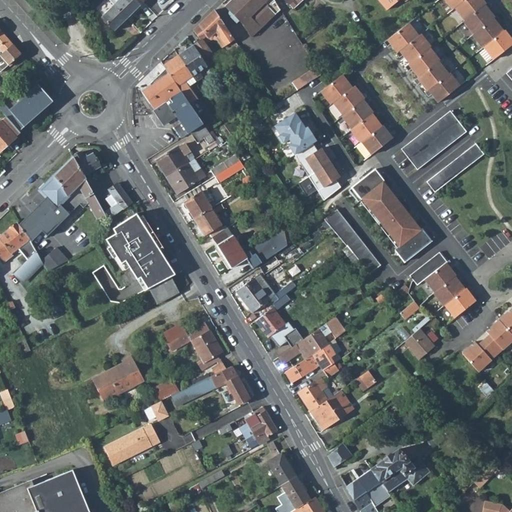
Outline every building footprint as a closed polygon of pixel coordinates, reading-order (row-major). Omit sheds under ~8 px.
[(128,18),(140,6),(134,0),(110,0),(115,5),(128,18)] [(229,0),(224,5),(230,12),(228,15),(232,20),(235,16),(241,23),(250,35),(274,12),(264,2),(266,0),(229,0)] [(285,0),(293,8),(301,0),(285,0)] [(377,0),(387,11),(399,0),(401,0),(405,4),(409,0),(377,0)] [(483,46),(493,59),(511,44),(511,40),(507,34),(511,31),(508,27),(502,31),(496,22),(500,19),(496,15),(494,17),(487,8),(491,5),(488,1),(485,4),(481,0),(445,0),(452,9),(454,7),(464,20),(463,20),(473,33),(472,34),(482,47),(483,46)] [(115,5),(102,17),(115,30),(128,18),(115,5)] [(201,37),(202,40),(217,30),(230,49),(237,44),(213,9),(194,27),(201,37)] [(408,24),(383,43),(386,46),(390,43),(397,52),(395,53),(398,57),(402,54),(409,63),(404,67),(407,71),(411,68),(418,77),(413,80),(416,84),(420,81),(427,90),(424,92),(427,96),(431,93),(438,102),(458,86),(448,73),(447,74),(437,61),(438,61),(428,48),(429,47),(419,34),(417,36),(408,24)] [(3,53),(13,45),(0,30),(0,49),(3,53)] [(201,37),(192,44),(197,50),(205,44),(202,40),(201,37)] [(197,50),(192,44),(179,54),(178,55),(190,74),(197,70),(206,65),(197,50)] [(206,65),(207,66),(216,60),(205,44),(197,50),(206,65)] [(0,55),(0,72),(8,65),(10,67),(23,56),(13,45),(3,53),(0,55)] [(190,74),(178,55),(163,65),(168,73),(188,102),(196,97),(188,84),(184,78),(190,74)] [(293,80),(298,87),(319,72),(315,64),(293,80)] [(197,70),(190,74),(193,78),(199,74),(197,70)] [(188,102),(168,73),(141,91),(153,110),(152,111),(161,126),(175,117),(178,122),(171,126),(179,139),(188,133),(203,124),(188,102)] [(345,73),(321,92),(330,104),(332,102),(343,115),(342,116),(352,129),(351,129),(361,142),(362,141),(372,154),(392,138),(385,129),(389,126),(386,122),(381,126),(374,118),(378,114),(375,110),(372,113),(365,104),(369,101),(366,97),(363,99),(356,91),(360,87),(357,83),(350,88),(343,80),(347,76),(345,73)] [(190,74),(184,78),(188,84),(194,80),(193,78),(190,74)] [(9,109),(3,102),(0,104),(0,110),(5,116),(18,131),(49,104),(49,98),(37,84),(9,109)] [(400,149),(417,170),(466,132),(450,111),(400,149)] [(312,143),(316,141),(313,135),(311,136),(309,133),(311,132),(307,127),(305,128),(295,112),(274,126),(284,142),(289,139),(291,143),(289,145),(295,154),(312,143)] [(0,150),(15,137),(15,136),(19,132),(18,131),(5,116),(0,120),(0,150)] [(226,137),(234,132),(227,123),(220,128),(226,137)] [(208,132),(203,124),(188,133),(195,142),(202,138),(206,145),(213,140),(208,132)] [(307,177),(330,162),(321,148),(317,150),(312,143),(295,154),(294,155),(307,177)] [(475,143),(426,182),(435,193),(483,153),(475,143)] [(155,160),(166,177),(187,163),(183,155),(189,151),(185,144),(178,148),(177,147),(155,160)] [(83,174),(98,166),(91,153),(84,157),(80,151),(71,156),(72,158),(82,174),(83,174)] [(235,155),(210,171),(214,176),(239,161),(235,155)] [(97,219),(105,215),(103,213),(83,174),(82,174),(72,158),(38,191),(44,197),(56,209),(79,186),(88,203),(97,219)] [(187,163),(166,177),(176,193),(204,176),(193,159),(187,163)] [(239,161),(214,176),(218,183),(243,166),(239,161)] [(340,177),(330,162),(307,177),(298,183),(306,195),(315,189),(323,200),(340,187),(335,180),(340,177)] [(374,169),(347,190),(357,202),(358,202),(361,199),(368,207),(369,206),(375,213),(373,214),(386,230),(388,229),(393,237),(392,237),(398,246),(395,249),(394,249),(404,262),(430,241),(421,228),(419,229),(414,223),(412,225),(404,215),(406,213),(395,199),(393,201),(385,191),(387,189),(382,182),(384,181),(374,169)] [(246,186),(253,182),(248,174),(241,178),(246,186)] [(116,214),(131,202),(117,183),(108,190),(110,193),(104,198),(112,207),(103,213),(105,215),(107,220),(116,214)] [(31,210),(17,223),(29,237),(31,242),(43,230),(48,235),(52,230),(66,216),(79,204),(83,208),(88,203),(79,186),(56,209),(44,197),(31,210)] [(395,199),(387,189),(385,191),(393,201),(395,199)] [(204,200),(199,192),(182,202),(188,212),(186,213),(191,220),(193,219),(210,209),(204,200)] [(210,201),(213,207),(222,201),(219,196),(210,201)] [(210,201),(207,198),(204,200),(210,209),(213,207),(210,201)] [(361,199),(358,202),(395,249),(398,246),(392,237),(393,237),(388,229),(386,230),(373,214),(375,213),(369,206),(368,207),(361,199)] [(267,217),(274,213),(267,202),(260,206),(267,217)] [(322,218),(368,272),(379,263),(335,208),(322,218)] [(223,229),(210,209),(193,219),(203,235),(208,233),(211,237),(223,229)] [(136,212),(111,227),(115,234),(105,239),(119,264),(123,262),(128,269),(128,270),(134,281),(138,279),(145,290),(148,288),(170,277),(145,237),(149,235),(145,228),(142,230),(137,223),(140,221),(141,220),(140,220),(136,212)] [(404,215),(412,225),(414,223),(406,213),(404,215)] [(17,223),(17,222),(0,235),(0,265),(3,263),(12,256),(12,253),(17,249),(27,263),(16,276),(26,283),(42,262),(31,242),(29,237),(17,223)] [(244,258),(252,268),(292,240),(283,227),(243,255),(244,258)] [(210,237),(230,268),(244,258),(243,255),(226,228),(223,229),(211,237),(210,237)] [(149,235),(145,237),(170,277),(173,275),(149,235)] [(42,262),(47,272),(68,261),(55,248),(42,262)] [(416,285),(423,280),(446,262),(438,252),(408,276),(416,285)] [(264,275),(280,264),(274,255),(258,266),(264,275)] [(446,262),(423,280),(433,293),(431,294),(441,307),(443,305),(453,319),(473,303),(467,294),(471,291),(467,287),(461,291),(455,283),(459,280),(456,275),(453,277),(447,269),(451,266),(447,261),(446,262)] [(170,277),(148,288),(157,304),(178,292),(170,277)] [(251,312),(277,292),(273,288),(270,291),(260,278),(255,281),(252,277),(235,291),(251,312)] [(285,294),(274,303),(278,307),(289,298),(285,294)] [(418,307),(412,302),(398,313),(404,319),(419,307),(418,307)] [(285,324),(272,308),(256,321),(269,338),(271,336),(274,334),(277,338),(275,340),(280,346),(286,341),(291,348),(295,345),(302,340),(293,328),(292,330),(287,323),(285,324)] [(473,343),(461,355),(477,373),(490,361),(489,360),(500,350),(501,351),(511,339),(511,312),(509,309),(484,333),(487,336),(476,346),(473,343)] [(302,340),(295,345),(305,358),(328,342),(331,340),(338,336),(327,321),(312,332),(320,342),(316,345),(314,342),(310,345),(305,338),(302,340)] [(224,369),(216,355),(222,353),(204,322),(185,334),(166,345),(171,353),(191,341),(201,359),(196,362),(200,370),(208,365),(213,374),(224,369)] [(185,334),(180,324),(161,335),(166,345),(185,334)] [(432,347),(418,329),(402,342),(407,348),(406,349),(416,361),(432,347)] [(29,349),(22,336),(16,340),(22,352),(29,349)] [(328,342),(305,358),(304,359),(284,372),(291,383),(317,365),(321,370),(331,363),(328,358),(332,355),(332,353),(337,349),(331,340),(328,342)] [(294,356),(289,349),(277,357),(282,364),(294,356)] [(104,401),(144,381),(131,356),(122,361),(124,363),(93,379),(104,401)] [(331,363),(321,370),(325,377),(336,370),(331,363)] [(241,386),(230,366),(224,369),(213,374),(206,378),(203,379),(180,390),(185,399),(212,386),(214,389),(226,384),(237,405),(251,398),(243,384),(241,386)] [(368,387),(376,381),(368,370),(360,376),(368,387)] [(320,377),(297,392),(310,411),(327,399),(320,390),(326,386),(320,377)] [(156,403),(160,401),(166,397),(177,391),(172,381),(150,391),(156,403)] [(173,409),(214,389),(212,386),(185,399),(180,390),(177,391),(166,397),(173,409)] [(327,399),(332,395),(326,386),(320,390),(327,399)] [(322,429),(349,411),(337,392),(332,395),(327,399),(310,411),(322,429)] [(156,403),(149,407),(157,421),(168,415),(160,401),(156,403)] [(252,412),(253,414),(244,420),(247,424),(253,434),(271,423),(262,407),(252,412)] [(0,420),(15,415),(12,408),(0,412),(0,420)] [(388,417),(383,410),(369,421),(375,428),(388,417)] [(236,423),(238,422),(237,420),(219,428),(223,438),(228,435),(228,433),(238,428),(236,423)] [(277,431),(271,423),(253,434),(247,438),(245,439),(247,442),(251,449),(254,447),(251,443),(253,441),(257,440),(259,444),(265,441),(269,439),(268,437),(277,431)] [(247,424),(241,428),(247,438),(253,434),(247,424)] [(144,433),(142,428),(103,448),(113,466),(151,446),(144,433)] [(153,429),(144,433),(151,446),(159,441),(153,429)] [(360,440),(354,433),(347,439),(352,446),(360,440)] [(225,457),(231,453),(226,445),(220,449),(225,457)] [(334,467),(346,457),(338,447),(328,456),(334,467)] [(420,461),(417,458),(411,463),(398,449),(371,469),(380,481),(399,468),(405,475),(407,473),(409,477),(406,479),(412,486),(422,476),(414,467),(420,461)] [(296,476),(282,453),(267,462),(281,485),(296,476)] [(494,459),(477,478),(482,483),(495,467),(498,470),(501,466),(494,459)] [(422,476),(428,471),(420,461),(414,467),(422,476)] [(405,475),(399,468),(380,481),(388,491),(406,479),(409,477),(407,473),(405,475)] [(380,481),(371,469),(357,479),(372,503),(375,507),(391,496),(388,491),(380,481)] [(91,511),(76,470),(34,486),(32,480),(0,492),(0,511),(91,511)] [(224,475),(222,470),(197,484),(200,489),(224,475)] [(281,485),(295,509),(310,500),(296,476),(281,485)] [(357,479),(346,487),(359,510),(360,511),(372,503),(357,479)] [(181,493),(185,501),(202,492),(200,489),(197,484),(181,493)] [(325,511),(315,497),(310,500),(295,509),(296,511),(325,511)] [(176,499),(168,503),(171,511),(173,511),(180,509),(176,499)] [(511,511),(511,508),(509,511),(507,509),(501,504),(484,501),(481,511),(511,511)]
